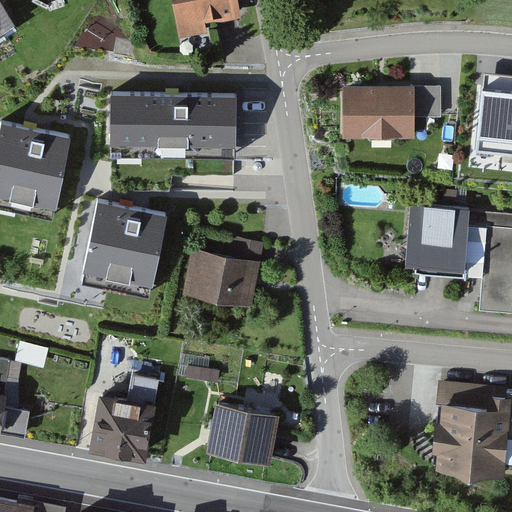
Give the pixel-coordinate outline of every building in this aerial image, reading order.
[(232,0),(182,0),(185,19),(234,10),(232,0)] [(511,76),(485,73),(477,151),(511,154),(511,76)] [(442,87),(413,87),(344,87),(344,138),(413,137),(413,117),(442,117),(442,87)] [(234,96),(140,94),(139,137),(233,139),(234,96)] [(67,133),(4,121),(0,139),(0,186),(54,198),(67,133)] [(164,213),(101,200),(88,264),(151,277),(164,213)] [(471,209),(411,203),(406,270),(465,275),(471,209)] [(511,212),(471,209),(465,275),(483,277),(480,311),(511,313),(511,212)] [(255,263),(197,251),(190,286),(248,298),(255,263)] [(17,360),(43,366),(47,350),(21,344),(17,360)] [(149,407),(106,398),(98,437),(141,446),(149,407)] [(505,408),(450,403),(445,457),(500,462),(505,408)] [(275,414),(222,404),(213,446),(267,456),(275,414)] [(65,511),(67,507),(0,494),(0,511),(65,511)]
